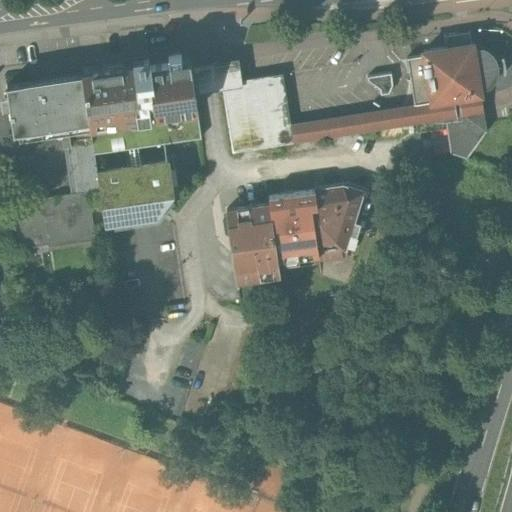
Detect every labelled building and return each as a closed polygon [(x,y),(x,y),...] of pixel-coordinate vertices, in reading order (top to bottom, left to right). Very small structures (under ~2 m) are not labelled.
[(446,47),(423,51),(424,55),(406,57),(414,104),(481,94),(480,89),(489,87),(492,84),(495,80),(497,76),(498,72),(503,71),(503,72),(505,72),(504,64),(502,56),(501,56),(501,57),(496,58),(493,54),(490,51),(487,48),(483,46),(473,48),(473,43),(471,43),(470,35),(460,37),(459,33),(444,35),(446,47)] [(211,62),(191,65),(195,93),(215,90),(223,88),(222,82),(242,79),(238,58),(211,62)] [(135,65),(82,73),(93,141),(94,153),(129,148),(138,147),(201,137),(190,65),(182,67),(181,59),(135,65)] [(243,85),(223,88),(233,151),(445,118),(445,117),(464,113),(487,130),(481,94),(414,104),(290,124),(286,99),(282,72),(242,79),(243,85)] [(82,73),(25,82),(7,85),(14,132),(68,124),(69,133),(62,134),(64,145),(93,141),(82,74),(82,73)] [(391,73),(367,76),(368,80),(380,89),(381,94),(389,93),(393,84),(391,73)] [(464,113),(445,117),(445,118),(450,154),(452,153),(466,158),(487,130),(464,113)] [(93,141),(64,145),(71,194),(100,189),(97,173),(94,153),(93,141)] [(132,168),(97,173),(100,189),(101,197),(105,224),(156,217),(173,193),(168,162),(141,166),(138,147),(129,148),(132,168)] [(343,182),(319,186),(320,189),(314,190),(317,204),(311,204),(318,251),(350,247),(349,238),(365,189),(343,182)] [(71,194),(13,203),(18,236),(43,232),(44,239),(48,238),(49,246),(95,239),(89,199),(101,197),(100,189),(71,194)] [(314,190),(269,196),(269,203),(277,259),(319,253),(318,251),(311,204),(317,204),(314,190)] [(269,203),(226,209),(237,279),(279,272),(277,259),(269,203)] [(10,263),(0,264),(0,319),(18,317),(10,263)]
